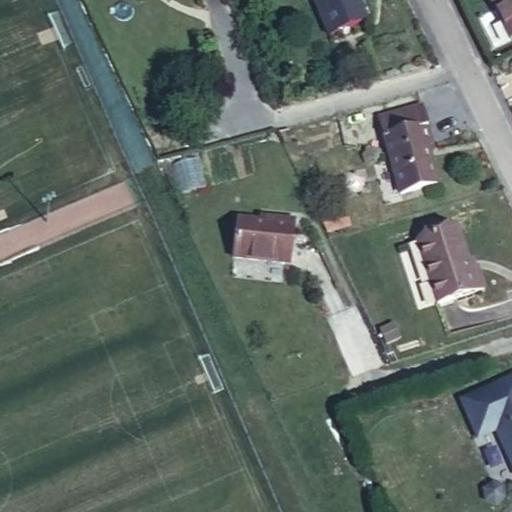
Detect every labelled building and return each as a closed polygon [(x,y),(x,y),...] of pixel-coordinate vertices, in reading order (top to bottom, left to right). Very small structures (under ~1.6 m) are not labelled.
[(367,20),(357,0),(313,0),(329,37),(367,20)] [(511,0),(489,0),(510,42),(511,40),(511,0)] [(432,145),(422,107),(379,119),(400,196),(438,185),(427,147),(432,145)] [(328,121),(290,132),(297,157),(335,147),(328,121)] [(182,195),(205,190),(199,161),(176,166),(182,195)] [(289,264),(294,221),(269,219),(268,224),(261,223),(239,221),(234,259),(289,264)] [(467,261),(456,228),(417,241),(437,303),(483,287),(476,267),(474,267),(469,269),(467,261)] [(511,381),(460,399),(491,489),(511,482),(511,381)]
